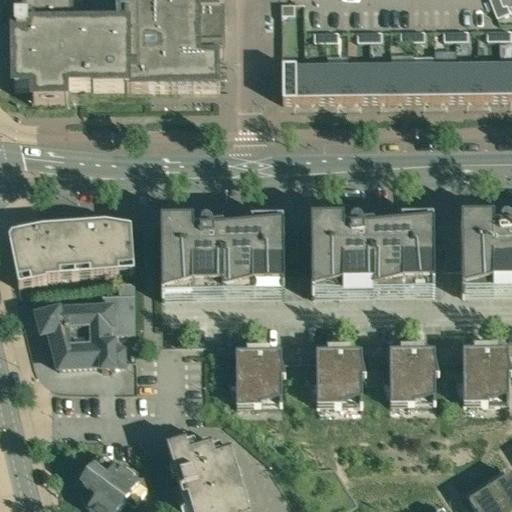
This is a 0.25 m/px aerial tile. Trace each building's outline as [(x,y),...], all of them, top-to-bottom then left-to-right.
[(14,38),(13,38),(13,71),(14,96),(32,96),(32,109),(66,109),(66,95),(89,95),(93,95),(93,96),(126,96),(133,96),(133,97),(148,97),(148,96),(219,95),(219,62),(224,62),(224,32),(224,17),(222,17),(222,3),(219,2),(218,0),(125,0),(126,34),(83,34),(82,0),(23,0),(24,31),(15,31),(16,35),(13,35),(14,38)] [(496,0),(489,3),(493,14),(502,11),(497,0),(496,0)] [(502,11),(493,14),(496,22),(509,17),(506,9),(502,11)] [(281,10),(282,20),(294,20),(293,10),(281,10)] [(455,46),(455,36),(443,36),(443,46),(455,46)] [(455,36),(455,46),(467,46),(467,36),(455,36)] [(486,46),(498,45),(498,36),(486,36),(486,46)] [(510,36),(498,36),(498,45),(510,45),(510,36)] [(357,47),(369,47),(369,37),(357,37),(357,47)] [(381,37),(369,37),(369,47),(381,47),(381,37)] [(412,46),(412,37),(400,37),(400,46),(412,46)] [(424,37),(412,37),(412,46),(424,46),(424,37)] [(326,47),(326,38),(314,38),(314,47),(326,47)] [(326,38),(326,47),(338,47),(337,38),(326,38)] [(511,104),(511,68),(496,69),(497,104),(511,104)] [(389,70),(390,105),(411,105),(410,69),(389,70)] [(410,69),(411,105),(432,105),(432,69),(410,69)] [(432,105),(454,105),(453,69),(432,69),(432,105)] [(475,69),(453,69),(454,105),(475,104),(475,69)] [(475,104),(497,104),(496,69),(475,69),(475,104)] [(304,106),(304,70),(281,70),(282,106),(304,106)] [(304,70),(304,106),(325,106),(325,70),(304,70)] [(325,106),(347,106),(346,70),(325,70),(325,106)] [(346,70),(347,106),(368,106),(368,70),(346,70)] [(368,106),(390,105),(389,70),(368,70),(368,106)] [(461,263),(461,302),(511,301),(511,230),(511,229),(510,228),(510,227),(509,226),(508,226),(506,225),(505,225),(504,226),(503,226),(502,227),(501,228),(500,229),(500,230),(500,232),(493,232),(493,225),(460,226),(461,263)] [(310,239),(311,278),(310,303),(434,303),(433,226),(400,227),(400,229),(361,233),(361,231),(361,230),(360,229),(359,228),(358,228),(356,227),(355,227),(354,228),(353,228),(352,229),(351,230),(350,231),(350,232),(350,233),(343,234),(343,227),(310,228),(310,239)] [(250,228),(250,230),(211,234),(211,233),(210,232),(210,231),(208,230),(207,229),(206,229),(205,229),(203,230),(202,231),(201,231),(200,233),(200,234),(200,235),(193,236),(193,229),(160,230),(161,306),(284,305),(283,240),(283,228),(250,228)] [(104,230),(71,233),(75,283),(134,279),(130,234),(104,230)] [(46,285),(75,283),(71,233),(41,235),(12,240),(8,245),(18,293),(47,289),(46,285)] [(102,302),(103,313),(58,316),(36,321),(41,341),(48,339),(58,374),(101,372),(101,376),(114,375),(114,371),(124,370),(123,352),(113,353),(113,349),(108,349),(107,341),(134,339),(134,328),(134,320),(133,288),(118,290),(119,302),(102,302)] [(462,349),(463,404),(508,403),(507,349),(462,349)] [(316,351),(316,406),(362,405),(361,350),(316,351)] [(389,350),(389,405),(435,404),(434,350),(389,350)] [(235,352),(236,407),(281,406),(281,351),(235,352)] [(187,454),(183,443),(165,449),(178,490),(172,492),(178,491),(179,496),(174,498),(185,495),(189,511),(246,511),(229,454),(213,459),(210,448),(187,454)] [(83,490),(80,494),(85,509),(88,511),(120,511),(125,505),(133,511),(145,495),(136,489),(137,487),(129,481),(133,476),(118,465),(114,470),(103,461),(94,474),(93,473),(91,475),(89,474),(85,475),(81,481),(81,486),(83,487),(82,489),(83,490)] [(484,487),(499,511),(511,511),(511,483),(506,474),(484,487)] [(499,511),(484,487),(465,499),(471,509),(470,510),(471,511),(499,511)]
